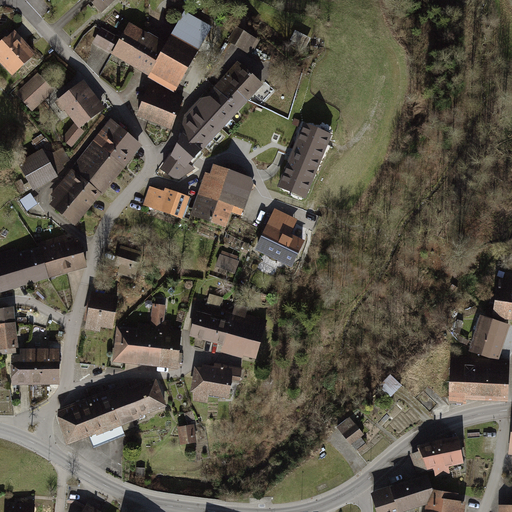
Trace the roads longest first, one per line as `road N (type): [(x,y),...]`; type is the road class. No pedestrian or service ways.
road 1 (residential): [(118,103),(46,197),(47,208),(96,248)]
road 2 (residential): [(118,103),(151,148),(149,170),(114,210),(96,248)]
road 3 (tertiary): [(357,487),(420,434),(505,408)]
road 4 (unknown): [(149,170),(187,179),(213,156),(235,153),(272,203)]
road 5 (residential): [(16,0),(118,103)]
road 6 (residential): [(67,390),(189,369)]
